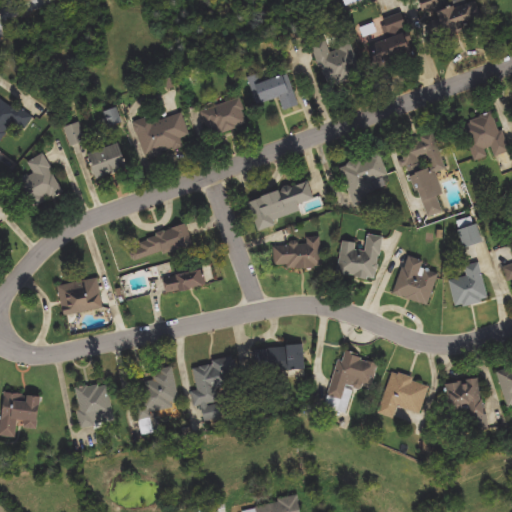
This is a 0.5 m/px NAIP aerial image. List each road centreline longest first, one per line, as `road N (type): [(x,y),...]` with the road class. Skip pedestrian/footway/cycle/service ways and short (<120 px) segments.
road 1 (residential): [(0,300),(71,229),(511,63)]
road 2 (residential): [(511,323),(422,341),(341,301),(313,298),(55,349),(0,335)]
road 3 (residential): [(211,173),(263,307)]
